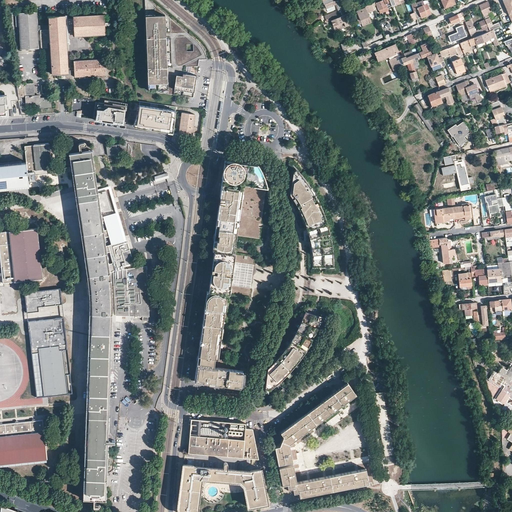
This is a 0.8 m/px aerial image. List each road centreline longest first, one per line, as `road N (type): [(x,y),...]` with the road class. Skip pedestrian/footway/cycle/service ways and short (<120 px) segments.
road 1 (residential): [(190,189),(165,397),(182,407)]
road 2 (residential): [(182,407),(209,187)]
road 3 (residential): [(0,129),(62,124),(155,136),(187,163)]
road 4 (residential): [(182,407),(258,414),(277,511)]
road 5 (residential): [(484,0),(360,51)]
